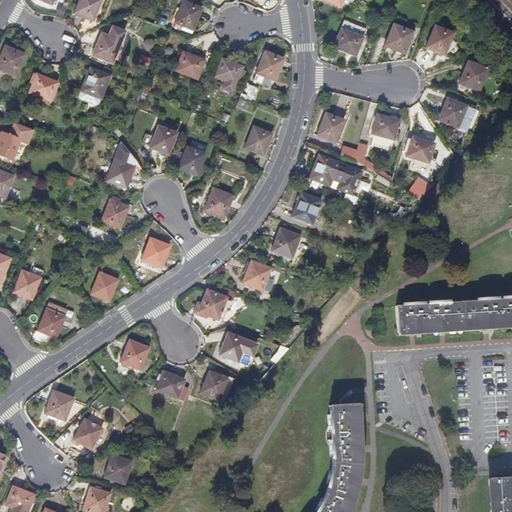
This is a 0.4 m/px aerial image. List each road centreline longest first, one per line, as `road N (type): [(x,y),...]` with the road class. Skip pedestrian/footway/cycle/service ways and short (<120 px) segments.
road 1 (residential): [(304,78),(275,179),(208,262)]
road 2 (residential): [(445,511),(404,358)]
road 3 (residential): [(156,295),(38,375)]
